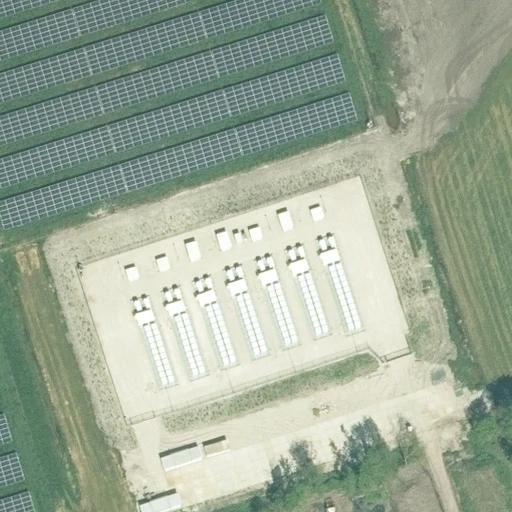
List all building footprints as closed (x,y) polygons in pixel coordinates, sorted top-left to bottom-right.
[(320,211),(310,214),(313,223),(323,220),(320,211)] [(287,216),(277,219),(282,233),(292,230),(287,216)] [(251,243),(261,240),(258,231),(248,234),(251,243)] [(225,236),(215,239),(220,253),(230,250),(225,236)] [(184,249),(189,263),(199,260),(195,246),(184,249)] [(158,273),(169,270),(166,261),(155,264),(158,273)] [(124,274),(127,283),(138,280),(134,271),(124,274)] [(447,332),(443,302),(411,307),(416,336),(447,332)]
